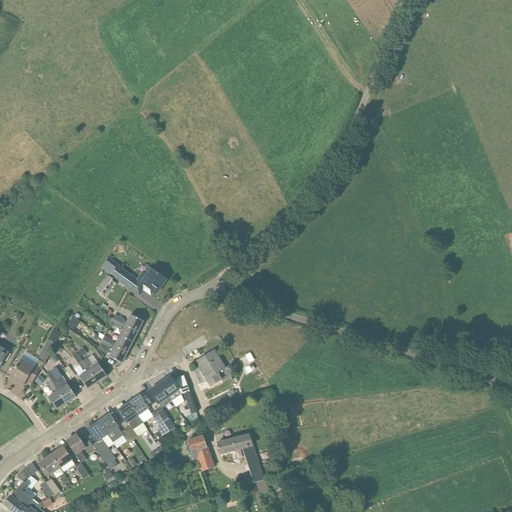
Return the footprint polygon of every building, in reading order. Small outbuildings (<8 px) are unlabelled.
[(137,279),(118,265),(108,258),(100,268),(110,276),(111,275),(139,296),(143,290),(149,295),(152,291),(156,294),(166,280),(150,269),(146,275),(142,272),(137,279)] [(116,284),(111,281),(113,279),(106,274),(95,290),(101,295),(102,293),(105,295),(110,289),(112,290),(116,284)] [(113,320),(138,332),(143,322),(130,315),(127,322),(115,315),(113,320)] [(80,322),(73,317),(66,325),(74,331),(80,322)] [(133,343),(138,332),(113,320),(110,324),(115,326),(112,332),(119,336),(133,343)] [(48,340),(49,340),(54,343),(55,344),(60,333),(53,329),(48,340)] [(127,353),(133,343),(119,336),(116,344),(113,343),(114,341),(104,336),(102,341),(127,353)] [(43,350),(48,353),(54,343),(49,340),(43,350)] [(122,364),(127,353),(102,341),(100,344),(112,351),(109,357),(122,364)] [(57,355),(62,350),(56,344),(51,348),(57,355)] [(0,367),(3,362),(5,363),(10,355),(8,353),(9,353),(0,347),(0,367)] [(87,354),(83,348),(77,352),(77,353),(80,358),(87,354)] [(218,373),(226,369),(214,350),(195,362),(210,387),(222,380),(218,373)] [(82,361),(80,358),(77,353),(73,356),(79,365),(74,369),(88,390),(97,383),(82,361)] [(245,356),(249,364),(254,361),(250,353),(245,356)] [(92,365),(87,358),(87,359),(82,361),(97,383),(107,377),(97,362),(92,365)] [(24,386),(26,381),(32,384),(41,369),(36,366),(35,367),(21,359),(10,378),(24,386)] [(61,376),(56,379),(51,372),(47,375),(52,382),(66,404),(76,397),(61,376)] [(172,380),(170,377),(160,384),(172,402),(182,394),(184,393),(190,391),(183,375),(172,380)] [(40,376),(35,382),(40,386),(45,380),(40,376)] [(57,410),(66,404),(52,382),(48,385),(53,395),(48,398),(57,410)] [(159,405),(161,407),(162,408),(172,402),(160,384),(149,392),(159,406),(159,405)] [(189,406),(194,404),(190,391),(184,393),(189,406)] [(139,417),(149,410),(140,396),(129,403),(139,417)] [(143,423),(139,417),(129,403),(118,411),(128,425),(129,424),(131,428),(126,431),(133,441),(138,438),(133,430),(143,423)] [(162,408),(161,407),(156,411),(164,422),(169,430),(174,426),(162,408)] [(159,426),(164,422),(156,411),(151,414),(159,426)] [(119,429),(109,415),(98,422),(113,443),(123,436),(129,445),(133,441),(126,431),(122,434),(119,429)] [(107,447),(113,443),(98,422),(88,430),(96,442),(92,445),(94,449),(95,449),(106,465),(116,459),(107,447)] [(169,430),(164,422),(159,426),(161,428),(157,431),(162,438),(171,433),(169,430)] [(86,436),(80,440),(77,435),(66,442),(81,464),(86,460),(81,451),(85,448),(88,453),(94,449),(92,445),(86,436)] [(253,447),(251,447),(248,436),(217,444),(220,455),(242,450),(254,484),(265,481),(253,447)] [(206,448),(203,437),(187,442),(193,460),(198,458),(202,472),(208,470),(213,468),(206,448)] [(75,465),(72,460),(63,447),(51,456),(60,468),(63,473),(75,465)] [(161,447),(155,450),(158,456),(164,453),(161,447)] [(48,477),(60,468),(51,456),(39,464),(48,477)] [(127,462),(132,469),(137,465),(133,458),(127,462)] [(111,471),(118,466),(114,461),(107,466),(111,471)] [(89,476),(82,466),(81,464),(75,468),(77,469),(84,480),(89,476)] [(31,477),(25,469),(18,478),(24,482),(31,477)] [(106,482),(113,478),(110,472),(106,474),(103,476),(106,482)] [(127,476),(120,480),(125,488),(131,484),(127,476)] [(229,477),(211,483),(215,495),(233,488),(229,477)] [(55,496),(60,492),(51,479),(46,483),(51,491),(54,495),(55,496)] [(277,479),(270,481),(273,490),(280,488),(277,479)] [(24,492),(29,486),(24,482),(11,498),(10,497),(3,505),(9,510),(24,492)] [(252,486),(252,485),(244,488),(247,495),(255,492),(252,486)] [(11,511),(26,511),(35,502),(24,492),(9,510),(11,511)] [(41,503),(38,504),(35,502),(26,511),(43,511),(40,509),(43,508),(41,503)]
